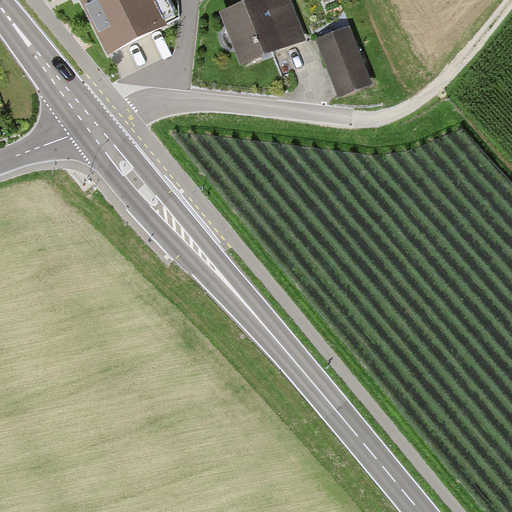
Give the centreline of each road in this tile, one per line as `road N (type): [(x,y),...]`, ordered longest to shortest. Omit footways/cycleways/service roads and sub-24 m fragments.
road 1 (secondary): [(420,511),(93,128)]
road 2 (track): [(511,2),(428,96),(388,115),(354,119)]
road 3 (secondary): [(93,128),(0,6)]
